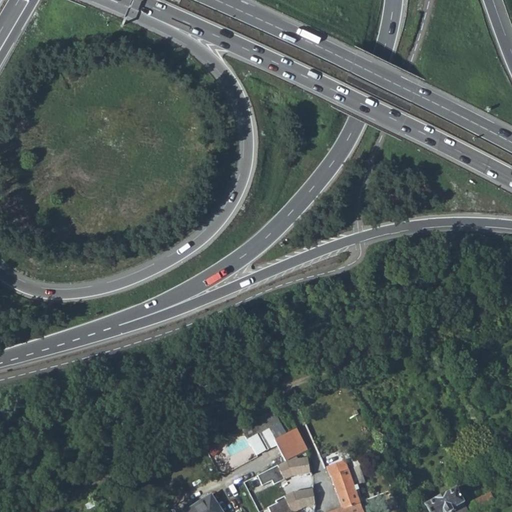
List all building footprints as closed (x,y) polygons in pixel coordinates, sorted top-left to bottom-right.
[(261,436),(279,427),(272,413),(243,427),(258,455),(267,450),(261,436)] [(298,429),(276,439),(287,461),(293,457),(308,449),(298,429)] [(287,461),(258,474),(263,486),(273,481),(275,485),(286,480),(312,473),(309,458),(293,457),(287,461)] [(327,467),(327,469),(342,509),(343,511),(360,504),(354,488),(365,483),(359,467),(354,469),(348,471),(344,461),(327,467)] [(316,506),(313,488),(294,491),(277,500),(278,503),(269,508),(270,511),(297,511),(305,508),(316,506)] [(425,506),(428,511),(452,511),(454,511),(452,510),(464,503),(456,488),(445,494),(445,493),(434,499),(435,500),(425,506)] [(474,500),(477,508),(494,501),(491,493),(474,500)] [(220,511),(210,496),(185,511),(220,511)] [(467,511),(468,511),(464,503),(452,510),(454,511),(467,511)]
